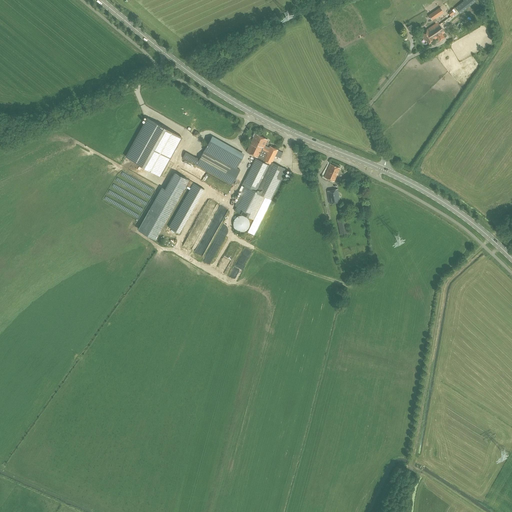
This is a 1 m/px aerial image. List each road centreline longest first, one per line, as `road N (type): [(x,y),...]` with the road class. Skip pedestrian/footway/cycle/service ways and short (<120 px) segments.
road 1 (primary): [(382,169),(240,106),(100,0)]
road 2 (unclassified): [(382,169),(380,145),(306,0)]
road 3 (track): [(164,72),(328,0)]
road 4 (primary): [(511,258),(451,207),(382,169)]
road 5 (track): [(0,142),(135,85)]
